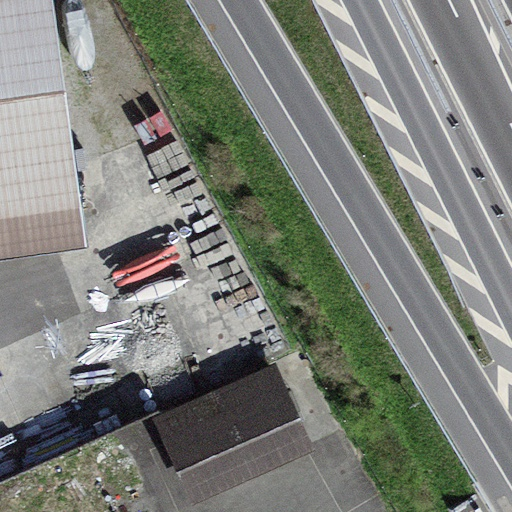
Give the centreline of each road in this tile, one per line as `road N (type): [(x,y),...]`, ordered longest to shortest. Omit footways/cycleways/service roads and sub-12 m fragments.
road 1 (trunk): [(239,0),(511,454)]
road 2 (trunk): [(361,0),(511,306)]
road 3 (trunk): [(434,0),(511,161)]
